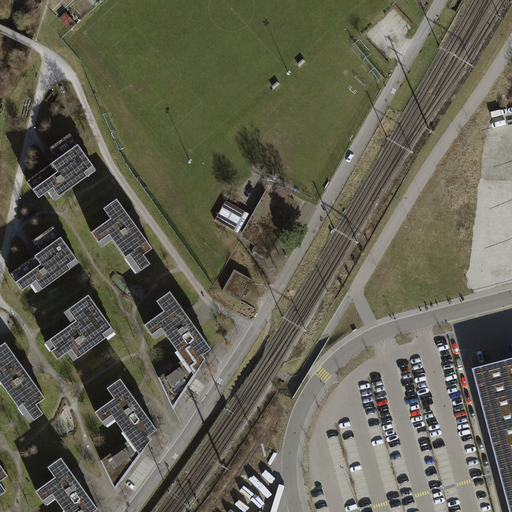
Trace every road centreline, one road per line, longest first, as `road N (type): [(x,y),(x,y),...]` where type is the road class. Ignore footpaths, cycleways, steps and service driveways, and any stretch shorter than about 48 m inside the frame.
road 1 (residential): [(131,511),(256,328),(441,0)]
road 2 (residential): [(297,511),(295,427),(335,361),(384,331),(511,295)]
